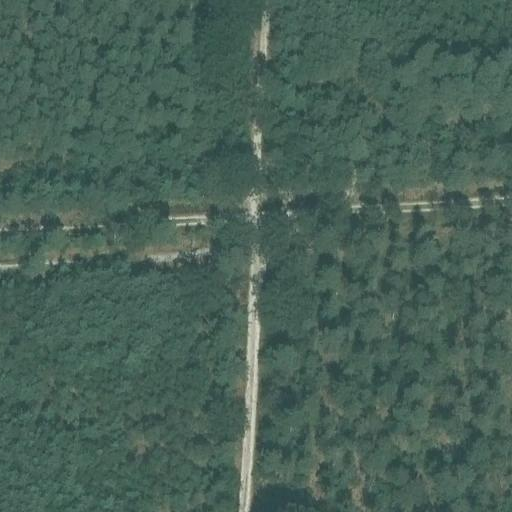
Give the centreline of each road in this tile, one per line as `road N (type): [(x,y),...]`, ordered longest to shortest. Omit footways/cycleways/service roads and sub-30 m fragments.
road 1 (unknown): [(0,259),(511,228)]
road 2 (track): [(0,223),(511,192)]
road 3 (track): [(234,511),(255,207),(257,0)]
